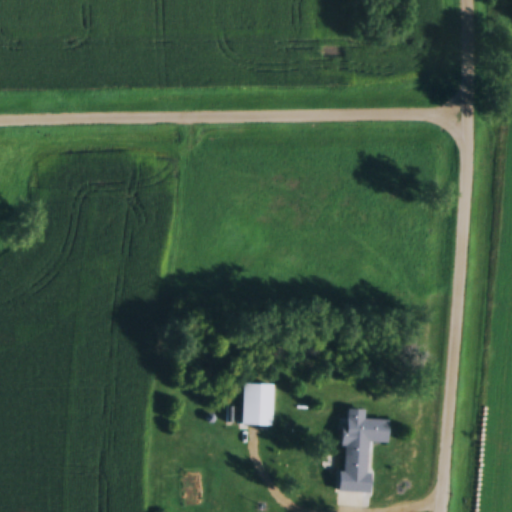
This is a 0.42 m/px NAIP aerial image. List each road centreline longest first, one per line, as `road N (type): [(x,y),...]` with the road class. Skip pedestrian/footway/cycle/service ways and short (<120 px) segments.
road 1 (residential): [(443,511),(471,111),(471,0)]
road 2 (track): [(471,111),(0,116)]
